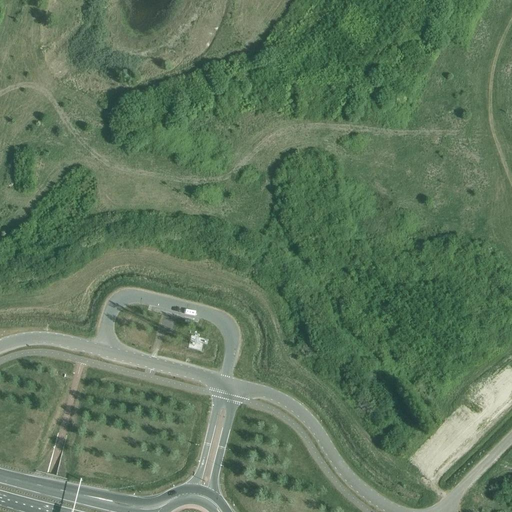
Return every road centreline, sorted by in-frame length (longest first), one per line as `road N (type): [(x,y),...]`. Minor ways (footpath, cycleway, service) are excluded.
road 1 (unclassified): [(103,350),(119,298),(186,308),(231,327),(226,383)]
road 2 (unclassified): [(399,511),(353,482),(299,410),(226,383)]
road 3 (unclassified): [(226,383),(103,350)]
